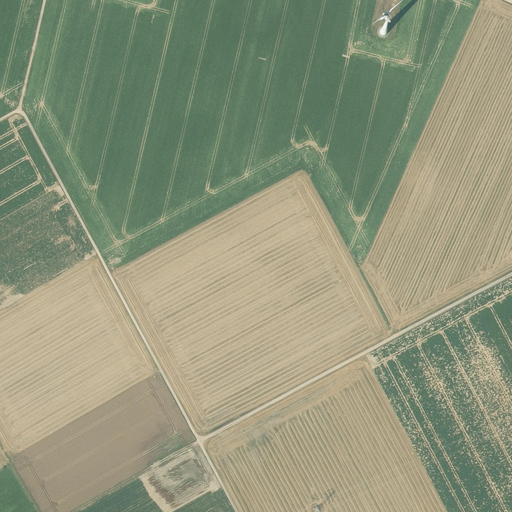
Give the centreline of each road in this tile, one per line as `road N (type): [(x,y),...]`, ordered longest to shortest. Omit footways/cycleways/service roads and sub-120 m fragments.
road 1 (track): [(511,274),(75,511)]
road 2 (track): [(236,511),(19,108)]
road 3 (track): [(108,271),(301,170),(393,335)]
